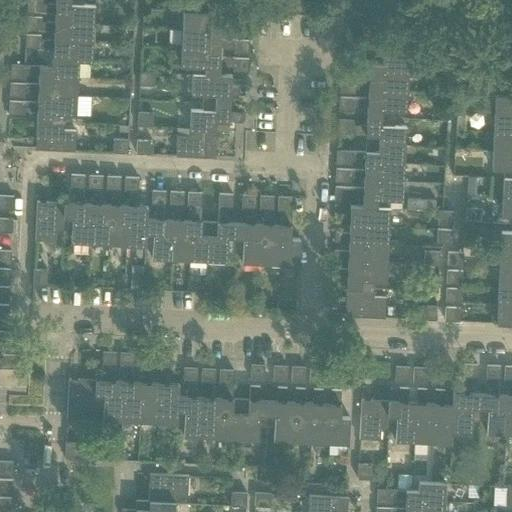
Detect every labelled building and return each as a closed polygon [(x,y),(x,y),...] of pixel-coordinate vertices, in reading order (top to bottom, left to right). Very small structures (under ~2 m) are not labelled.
[(27,0),(27,10),(27,12),(55,14),(68,14),(68,21),(94,22),(95,5),(83,5),(83,3),(82,0),(55,0),(56,2),(55,5),(42,4),(42,0),(27,0)] [(183,0),(183,8),(183,10),(209,11),(208,21),(221,22),(221,19),(222,12),(235,13),(235,16),(235,18),(250,18),(250,17),(251,5),(222,3),(222,2),(222,1),(210,0),(183,0)] [(182,26),(182,29),(208,30),(208,39),(221,40),(221,38),(221,31),(234,32),(234,34),(234,36),(249,37),(250,35),(250,23),(221,22),(208,21),(209,11),(183,10),(182,26)] [(26,28),(26,31),(54,32),(67,33),(67,38),(93,40),(94,22),(68,21),(68,14),(55,14),(54,20),(54,23),(42,22),(42,18),(27,17),(26,28)] [(181,45),(181,48),(207,49),(207,57),(220,58),(220,56),(220,49),(233,49),(233,52),(233,54),(249,54),(249,53),(249,52),(249,48),(249,41),(221,40),(208,39),(208,30),(182,29),(181,45)] [(25,47),(25,49),(53,50),(53,58),(53,60),(79,61),(92,62),(92,59),(93,40),(67,38),(67,33),(54,32),(54,38),(54,41),(40,40),(41,36),(26,35),(25,47)] [(181,64),(180,66),(193,67),(192,72),(192,74),(219,75),(219,73),(219,66),(233,67),(233,70),(233,72),(248,73),(248,70),(248,61),(248,59),(220,58),(207,57),(207,49),(181,48),(181,64)] [(369,70),(368,78),(383,79),(383,70),(407,72),(408,52),(382,51),(382,60),(369,59),(369,61),(341,59),(340,73),(355,73),(355,69),(369,70)] [(10,77),(10,79),(25,79),(26,75),(39,76),(38,82),(38,84),(51,85),(52,83),(52,74),(78,76),(79,61),(53,60),(52,64),(52,66),(39,65),(39,66),(24,66),(11,65),(10,77)] [(368,88),(367,96),(382,97),(382,88),(406,90),(407,72),(383,70),(383,79),(368,78),(340,77),(340,91),(354,92),(354,87),(368,88)] [(139,83),(139,86),(154,86),(155,73),(140,72),(139,83)] [(9,94),(9,97),(25,98),(25,93),(38,94),(38,100),(38,102),(51,103),(51,100),(51,92),(77,93),(78,76),(52,74),(52,83),(51,85),(38,84),(10,83),(9,94)] [(191,91),(191,94),(204,95),(203,100),(203,102),(230,103),(230,101),(230,94),(244,95),(244,92),(244,86),(231,85),(231,83),(231,75),(219,75),(192,74),(191,91)] [(367,106),(366,115),(393,116),(393,107),(405,108),(406,90),(382,88),(382,97),(367,96),(339,95),(339,109),(353,110),(354,105),(367,106)] [(8,113),(8,115),(24,115),(24,111),(37,112),(37,119),(37,121),(63,122),(64,120),(64,115),(76,115),(76,113),(77,93),(51,92),(51,100),(51,103),(38,102),(9,101),(8,113)] [(511,94),(496,94),(495,113),(511,113),(511,94)] [(190,127),(190,130),(216,131),(228,132),(229,122),(236,122),(242,123),(243,123),(243,120),(243,114),(243,113),(229,113),(230,111),(230,103),(203,102),(203,108),(203,110),(191,109),(190,127)] [(137,125),(137,126),(153,127),(153,113),(138,112),(137,125)] [(511,113),(495,113),(494,131),(511,131),(511,113)] [(366,133),(365,141),(403,143),(404,124),(392,124),(393,116),(366,115),(366,124),(353,123),(353,119),(338,118),(337,132),(366,133)] [(36,147),(35,149),(74,151),(74,148),(75,128),(63,128),(63,122),(37,121),(36,146),(36,147)] [(176,154),(176,156),(215,158),(215,155),(216,131),(190,130),(189,134),(189,136),(177,136),(176,154)] [(511,131),(494,131),(493,149),(511,150),(511,131)] [(113,139),(112,153),(128,153),(128,151),(128,140),(113,139)] [(136,151),(136,154),(151,155),(152,141),(137,140),(136,151)] [(364,160),(364,168),(379,169),(379,160),(402,161),(403,143),(365,141),(365,150),(337,149),(336,163),(351,164),(351,159),(364,160)] [(504,168),(504,176),(511,176),(511,150),(493,149),(492,167),(504,168)] [(363,178),(363,186),(378,187),(378,178),(401,179),(402,161),(379,160),(379,169),(364,168),(336,167),(335,180),(350,181),(350,177),(363,178)] [(64,227),(64,230),(72,230),(71,240),(71,242),(91,243),(91,241),(92,216),(83,215),(83,204),(84,201),(85,175),(71,175),(70,188),(70,190),(75,190),(74,201),(74,203),(65,203),(64,227)] [(83,204),(83,215),(92,216),(91,241),(91,243),(108,244),(108,242),(110,217),(101,216),(101,205),(101,202),(102,176),(89,175),(89,188),(88,191),(93,191),(93,202),(92,204),(83,204)] [(101,205),(101,216),(110,217),(108,242),(108,244),(126,245),(126,243),(128,218),(119,217),(119,206),(119,203),(121,177),(107,176),(106,189),(106,191),(111,192),(110,202),(110,205),(101,205)] [(511,176),(504,176),(503,195),(511,195),(511,176)] [(119,206),(119,217),(128,218),(126,243),(126,245),(145,246),(145,244),(146,219),(147,217),(147,207),(137,206),(137,204),(139,178),(125,177),(124,191),(124,193),(129,193),(128,204),(128,206),(119,206)] [(362,196),(362,205),(388,207),(388,198),(401,198),(401,179),(378,178),(378,187),(363,186),(335,185),(334,198),(349,199),(349,195),(362,196)] [(145,244),(145,246),(153,246),(153,256),(152,258),(172,259),(172,257),(173,231),(164,231),(165,220),(165,218),(166,191),(152,191),(152,204),(152,206),(156,206),(156,217),(156,219),(146,219),(145,244)] [(165,220),(164,231),(173,231),(172,257),(172,259),(189,260),(189,258),(191,232),(182,232),(182,221),(182,219),(184,192),(170,192),(170,205),(170,207),(174,207),(174,218),(174,220),(165,220)] [(182,221),(182,232),(191,232),(189,258),(189,260),(207,261),(207,259),(209,222),(200,221),(200,220),(202,193),(188,193),(188,206),(188,208),(192,208),(191,219),(191,221),(182,221)] [(207,259),(207,261),(226,262),(227,259),(227,250),(235,250),(235,248),(236,223),(227,223),(227,221),(228,210),(233,210),(233,208),(233,195),(220,194),(218,221),(218,222),(209,222),(207,259)] [(0,195),(0,208),(13,209),(14,196),(0,195)] [(235,248),(235,250),(242,250),(242,261),(242,263),(261,264),(262,262),(263,236),(254,235),(255,224),(255,223),(256,196),(242,195),(242,208),(242,210),(246,211),(245,222),(245,224),(236,223),(235,248)] [(511,214),(511,195),(503,195),(502,214),(511,214)] [(255,224),(254,235),(263,236),(262,262),(261,264),(280,265),(280,263),(281,237),(272,236),(273,225),(273,223),(274,197),(260,196),(260,209),(260,211),(264,211),(263,223),(263,224),(255,224)] [(273,225),(272,236),(281,237),(280,263),(280,265),(298,266),(298,263),(299,239),(291,238),(291,236),(291,226),(291,224),(292,198),(278,197),(278,210),(278,212),(282,212),(282,224),(281,225),(273,225)] [(35,238),(35,240),(56,241),(56,239),(56,229),(64,230),(64,227),(65,203),(37,202),(35,238)] [(349,223),(349,232),(362,232),(363,223),(387,225),(388,207),(362,205),(350,205),(350,214),(336,213),(336,222),(349,223)] [(438,211),(437,225),(452,226),(453,212),(441,211),(438,211)] [(0,218),(0,231),(12,232),(12,219),(0,218)] [(348,240),(348,250),(362,250),(362,241),(386,242),(387,225),(363,223),(362,232),(349,232),(336,231),(335,240),(348,240)] [(437,229),(436,243),(440,243),(451,243),(452,230),(437,229)] [(511,230),(501,230),(500,249),(511,249),(511,230)] [(347,259),(347,267),(361,268),(361,259),(386,261),(386,242),(362,241),(362,250),(348,250),(335,249),(334,258),(347,259)] [(511,249),(500,249),(499,267),(511,267),(511,249)] [(0,263),(10,264),(10,262),(11,251),(0,250),(0,263)] [(424,251),(423,265),(438,265),(439,252),(424,251)] [(448,252),(447,266),(462,266),(463,253),(448,252)] [(347,277),(346,285),(372,286),(372,278),(385,279),(386,261),(361,259),(361,268),(347,267),(334,267),(333,276),(347,277)] [(511,267),(499,267),(498,285),(511,285),(511,267)] [(0,281),(9,282),(10,280),(10,269),(0,268),(0,281)] [(33,283),(34,283),(46,284),(47,268),(34,268),(33,283)] [(447,270),(446,284),(462,284),(462,271),(447,270)] [(130,278),(130,288),(142,289),(143,279),(130,278)] [(423,278),(422,291),(437,292),(438,278),(423,278)] [(345,314),(345,316),(356,316),(383,318),(383,317),(383,315),(384,295),(371,294),(372,286),(346,285),(345,314)] [(511,285),(498,285),(498,303),(511,303),(511,285)] [(0,299),(9,300),(9,299),(9,287),(0,286),(0,299)] [(446,288),(445,302),(461,303),(461,289),(446,288)] [(202,292),(201,306),(215,306),(215,302),(207,292),(202,292)] [(497,322),(497,323),(511,323),(511,303),(498,303),(497,322)] [(0,317),(8,318),(8,305),(0,304),(0,317)] [(421,306),(421,319),(436,320),(436,318),(437,307),(421,306)] [(445,307),(444,321),(460,321),(460,308),(445,307)] [(0,340),(3,341),(3,345),(18,346),(18,344),(19,332),(7,331),(0,330),(0,340)] [(96,405),(96,407),(104,407),(103,418),(103,420),(122,421),(122,418),(123,393),(115,393),(115,381),(115,379),(116,353),(103,352),(103,353),(102,365),(102,367),(107,367),(106,379),(106,381),(97,380),(96,405)] [(115,381),(115,393),(123,393),(122,418),(122,421),(140,422),(140,419),(141,394),(132,394),(133,382),(133,380),(134,354),(121,353),(120,366),(120,368),(124,368),(124,380),(124,382),(115,381)] [(133,382),(132,394),(141,394),(140,419),(140,422),(158,422),(158,420),(159,395),(150,395),(151,383),(151,381),(152,355),(139,354),(138,367),(138,369),(143,369),(142,381),(142,382),(133,382)] [(0,368),(17,369),(17,368),(18,355),(3,355),(2,359),(0,358),(0,368)] [(151,383),(150,395),(159,395),(158,420),(158,422),(177,423),(177,421),(178,396),(178,395),(179,384),(169,384),(169,382),(169,367),(170,365),(170,355),(157,355),(156,368),(156,370),(160,370),(160,381),(160,383),(151,383)] [(453,391),(453,403),(452,430),(470,431),(471,419),(479,420),(480,392),(472,392),(472,379),(477,379),(478,364),(464,363),(463,391),(453,391)] [(490,392),(480,392),(479,420),(487,420),(487,432),(506,433),(507,407),(498,406),(499,393),(500,365),(486,364),(486,379),(490,380),(490,392)] [(250,378),(250,380),(264,380),(264,379),(265,366),(251,365),(251,370),(251,371),(250,378)] [(508,393),(499,393),(498,406),(507,407),(506,433),(511,433),(511,365),(505,365),(504,380),(508,380),(508,393)] [(273,380),(273,381),(287,381),(287,380),(287,367),(274,366),(273,380)] [(395,381),(409,382),(410,366),(395,366),(395,381)] [(413,382),(427,382),(428,367),(413,366),(413,382)] [(291,381),(291,382),(305,382),(305,381),(305,368),(292,367),(291,381)] [(432,383),(445,383),(446,368),(432,367),(432,383)] [(177,421),(177,423),(184,424),(183,434),(183,435),(202,436),(202,435),(204,409),(195,409),(196,397),(196,395),(197,369),(183,368),(183,381),(183,383),(187,383),(186,395),(186,397),(178,396),(177,421)] [(309,381),(309,383),(323,383),(323,382),(324,369),(310,368),(309,381)] [(196,397),(195,409),(204,409),(202,435),(202,436),(221,437),(221,436),(222,410),(213,409),(214,398),(214,396),(215,370),(201,369),(201,382),(201,384),(205,384),(204,396),(204,398),(196,397)] [(328,382),(328,383),(341,384),(341,383),(342,369),(328,369),(328,382)] [(214,398),(213,409),(222,410),(221,436),(221,437),(239,438),(239,437),(240,411),(231,410),(232,399),(232,397),(233,370),(220,370),(219,383),(219,385),(224,385),(223,397),(223,399),(214,398)] [(67,416),(67,418),(87,419),(88,417),(88,407),(96,407),(96,405),(97,380),(69,379),(67,414),(67,416)] [(232,399),(231,410),(240,411),(239,437),(239,438),(257,439),(257,438),(258,426),(266,426),(267,401),(258,400),(258,398),(259,387),(250,386),(250,398),(250,400),(232,399)] [(267,401),(266,426),(273,426),(273,438),(273,440),(293,441),(293,439),(294,414),(285,414),(286,402),(286,400),(287,388),(277,387),(277,399),(277,401),(267,401)] [(395,440),(415,440),(417,414),(408,414),(408,401),(409,387),(400,387),(399,401),(389,400),(388,427),(396,427),(395,440)] [(286,402),(285,414),(294,414),(293,439),(293,441),(311,442),(311,440),(312,415),(303,415),(304,402),(304,401),(304,389),(295,388),(295,400),(295,402),(286,402)] [(415,440),(433,441),(435,415),(426,415),(426,402),(427,388),(418,388),(417,402),(408,401),(408,414),(417,414),(415,440)] [(304,402),(303,415),(312,415),(311,440),(311,442),(328,443),(329,441),(330,416),(321,416),(322,403),(322,402),(322,390),(313,389),(313,401),(313,403),(304,402)] [(435,415),(433,441),(451,442),(452,430),(453,403),(444,403),(445,389),(436,389),(435,402),(426,402),(426,415),(435,415)] [(322,403),(321,416),(330,416),(329,441),(328,443),(347,444),(347,442),(348,417),(340,417),(340,415),(341,390),(331,390),(330,402),(330,404),(322,403)] [(380,426),(388,427),(389,400),(361,399),(359,438),(379,439),(380,426)] [(65,442),(64,458),(65,458),(75,458),(79,458),(79,457),(79,443),(66,442),(65,442)] [(0,473),(13,474),(14,460),(0,459),(0,473)] [(358,478),(370,478),(371,464),(358,463),(358,478)] [(150,474),(149,500),(149,501),(176,502),(177,494),(188,495),(189,476),(150,474)] [(0,491),(12,492),(13,479),(0,478),(0,491)] [(405,499),(405,508),(419,508),(419,500),(445,501),(445,483),(445,482),(443,482),(419,481),(418,490),(378,489),(377,502),(392,503),(392,499),(405,499)] [(231,507),(246,507),(247,494),(232,493),(231,507)] [(255,493),(254,506),(269,507),(270,494),(256,493),(255,493)] [(0,510),(12,511),(12,497),(0,496),(0,510)] [(309,496),(308,511),(346,511),(348,498),(345,497),(310,496),(309,496)] [(175,511),(176,502),(149,501),(149,500),(137,499),(137,509),(123,508),(122,511),(175,511)] [(444,511),(445,501),(419,500),(419,508),(405,508),(377,507),(376,511),(444,511)]
